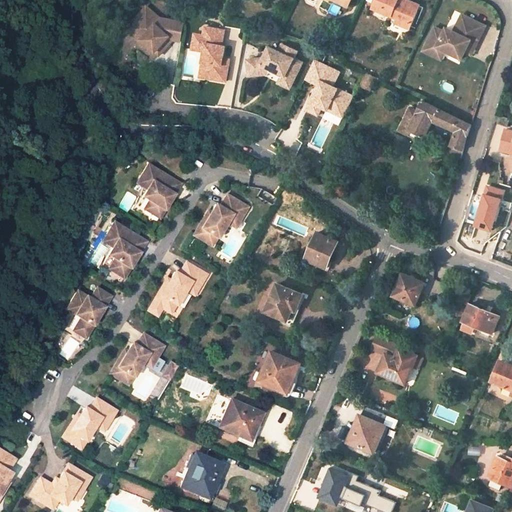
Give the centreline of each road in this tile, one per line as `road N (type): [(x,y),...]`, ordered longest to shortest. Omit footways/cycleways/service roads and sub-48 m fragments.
road 1 (unclassified): [(389,241),(256,149),(221,136),(130,128),(108,111),(78,36),(78,0)]
road 2 (residential): [(275,511),(389,241)]
road 3 (residential): [(441,256),(511,15)]
